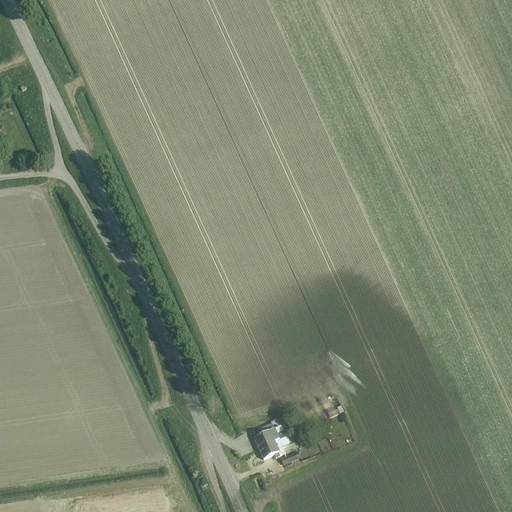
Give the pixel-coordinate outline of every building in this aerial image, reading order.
[(336,409),(326,414),(329,420),(339,416),(336,409)] [(339,416),(342,424),(347,422),(343,414),(339,416)] [(253,440),(258,451),(285,439),(280,428),(273,431),(271,426),(256,432),(259,438),(253,440)] [(288,441),(285,441),(285,439),(258,451),(262,461),(275,456),(277,458),(284,455),(282,449),(288,446),(289,445),(288,441)] [(283,467),(293,462),(294,466),(299,463),(298,460),(300,460),(297,454),(280,461),(283,467)]
